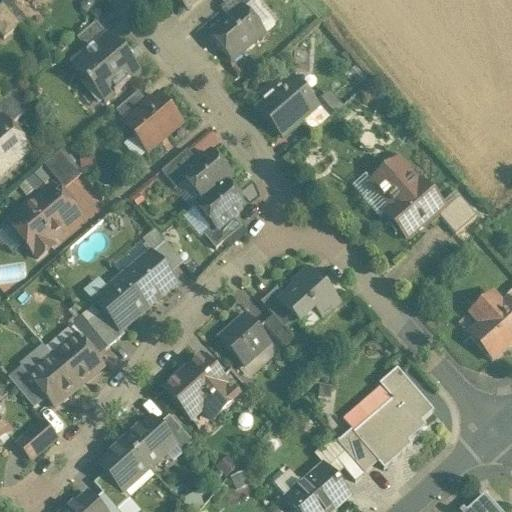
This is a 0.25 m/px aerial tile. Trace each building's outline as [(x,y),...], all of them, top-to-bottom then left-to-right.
[(12,0),(0,0),(0,3),(2,6),(9,14),(14,9),(14,1),(13,1),(12,0)] [(176,0),(187,12),(201,0),(176,0)] [(217,0),(225,10),(236,0),(217,0)] [(236,0),(225,10),(221,13),(229,23),(243,11),(244,11),(257,0),(256,0),(236,0)] [(9,14),(2,6),(0,8),(0,37),(3,42),(20,28),(9,14)] [(244,11),(243,11),(229,23),(210,39),(230,64),(264,35),(244,11)] [(96,25),(76,41),(88,55),(107,39),(96,25)] [(88,55),(72,68),(87,86),(85,87),(88,90),(90,89),(104,106),(141,76),(131,64),(133,62),(120,48),(117,51),(107,39),(88,55)] [(273,90),(270,86),(257,96),(266,107),(262,111),(284,136),(315,109),(293,84),(283,93),(278,86),(273,90)] [(328,93),(316,105),(330,118),(341,107),(328,93)] [(13,94),(0,105),(0,122),(1,121),(8,130),(28,113),(13,94)] [(138,94),(115,113),(122,121),(128,117),(131,120),(148,106),(138,94)] [(180,126),(157,98),(148,106),(131,120),(123,127),(146,155),(180,126)] [(0,122),(0,178),(29,154),(8,130),(1,121),(0,122)] [(186,152),(160,174),(175,191),(184,184),(181,180),(198,166),(186,152)] [(62,153),(43,168),(64,192),(82,177),(62,153)] [(198,166),(181,180),(184,184),(201,204),(225,185),(231,181),(210,156),(198,166)] [(418,186),(397,161),(380,176),(391,189),(380,198),(383,201),(384,201),(391,210),(384,217),(405,242),(427,223),(430,227),(439,220),(447,213),(445,212),(421,184),(418,186)] [(225,185),(201,204),(195,209),(213,230),(216,234),(233,220),(239,215),(240,204),(225,185)] [(79,219),(54,189),(18,219),(23,225),(13,233),(37,261),(52,249),(48,244),(79,219)] [(459,200),(445,212),(447,213),(439,220),(455,238),(476,219),(459,200)] [(233,220),(216,234),(213,230),(203,237),(215,251),(241,230),(233,220)] [(182,266),(165,245),(150,257),(167,278),(182,266)] [(150,257),(122,281),(147,311),(175,288),(167,278),(150,257)] [(307,273),(293,286),(296,289),(284,300),(279,304),(295,323),(297,325),(313,312),(322,322),(338,308),(307,273)] [(147,311),(122,281),(94,303),(103,314),(120,334),(121,333),(147,311)] [(276,291),(260,305),(272,319),(284,332),(295,323),(279,304),(284,300),(276,291)] [(511,292),(503,300),(506,303),(507,302),(511,307),(511,292)] [(511,307),(507,302),(506,303),(499,309),(489,299),(473,313),(484,325),(469,338),(492,363),(511,344),(511,307)] [(120,334),(103,314),(87,326),(108,350),(124,337),(121,333),(120,334)] [(87,326),(82,319),(68,330),(76,340),(77,339),(95,361),(108,350),(87,326)] [(269,346),(245,319),(219,342),(243,370),(269,346)] [(284,332),(272,319),(263,326),(285,351),(294,343),(284,332)] [(95,361),(77,339),(76,340),(53,360),(78,390),(102,370),(95,361)] [(78,390),(53,360),(29,379),(28,380),(46,401),(54,410),(78,390)] [(201,360),(164,393),(190,422),(209,405),(220,418),(238,402),(220,382),(201,360)] [(46,401),(28,380),(29,379),(21,370),(8,381),(33,412),(46,401)] [(248,393),(230,373),(220,382),(238,402),(248,393)] [(392,403),(352,438),(350,434),(337,446),(348,459),(364,477),(377,466),(384,473),(429,433),(422,425),(434,415),(397,373),(380,388),(392,403)] [(193,446),(169,419),(158,428),(175,448),(174,449),(181,456),(193,446)] [(152,422),(140,433),(138,431),(130,438),(132,440),(125,446),(148,472),(174,449),(175,448),(158,428),(152,422)] [(0,443),(9,436),(0,425),(0,443)] [(44,425),(17,448),(30,463),(57,440),(44,425)] [(118,452),(116,450),(108,457),(110,459),(99,470),(104,476),(122,495),(148,472),(125,446),(118,452)] [(364,477),(348,459),(339,466),(355,485),(364,477)] [(322,467),(284,501),(293,511),(337,511),(351,501),(322,467)] [(288,472),(273,486),(283,496),(298,482),(288,472)] [(122,495),(104,476),(93,486),(102,497),(116,511),(118,511),(129,502),(122,495)] [(116,511),(102,497),(93,504),(100,511),(116,511)] [(100,511),(93,504),(87,498),(75,509),(73,506),(67,511),(100,511)] [(469,511),(496,511),(485,500),(487,499),(486,498),(469,511)]
